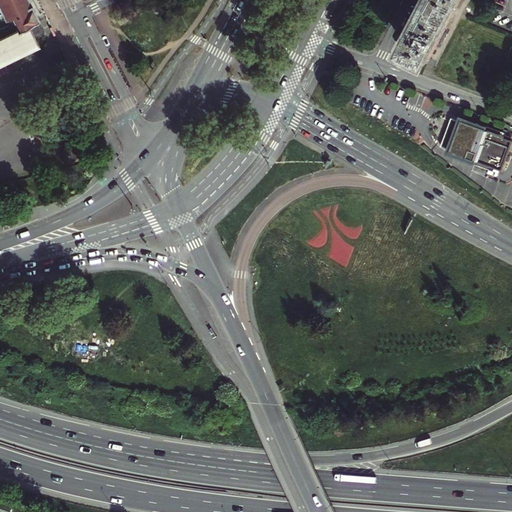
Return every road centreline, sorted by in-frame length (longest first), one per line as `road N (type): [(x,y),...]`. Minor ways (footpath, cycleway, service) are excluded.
road 1 (motorway): [(511,406),(437,441),(345,460),(226,460),(70,445)]
road 2 (motorway): [(511,498),(252,476),(70,445)]
road 3 (secondary): [(511,245),(273,102)]
road 4 (motorway): [(0,461),(137,496),(254,511)]
road 5 (secondary): [(211,281),(322,511)]
road 6 (secondary): [(0,271),(111,254),(149,258),(211,281)]
road 7 (secondary): [(0,264),(176,208)]
road 8 (secondary): [(152,156),(94,204),(0,242)]
road 9 (residential): [(77,13),(152,156)]
road 10 (secondary): [(176,208),(228,167),(273,102)]
road 11 (residential): [(375,65),(511,115)]
